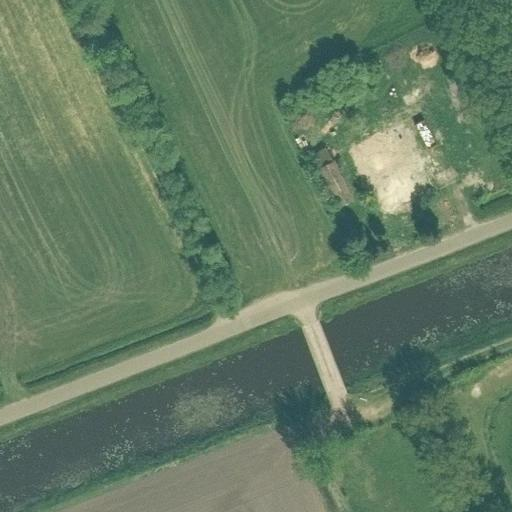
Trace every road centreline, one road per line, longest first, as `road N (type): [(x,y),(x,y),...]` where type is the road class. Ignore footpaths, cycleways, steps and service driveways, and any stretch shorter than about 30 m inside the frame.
road 1 (unclassified): [(0,417),(511,221)]
road 2 (track): [(349,414),(415,398),(467,406),(475,448),(504,511)]
